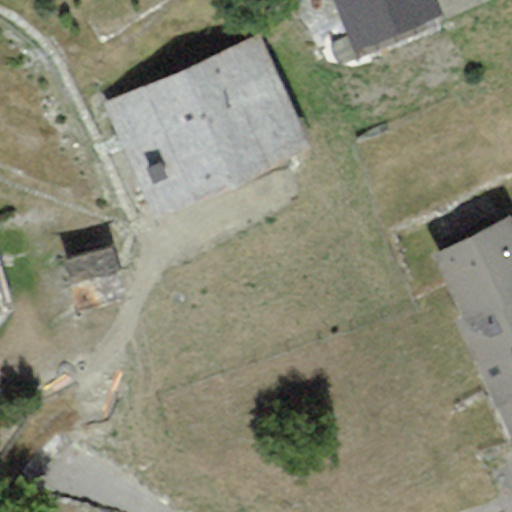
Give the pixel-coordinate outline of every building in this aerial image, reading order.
[(352,0),(376,51),(453,20),(444,0),(352,0)] [(273,46),(120,114),(168,222),(321,154),(273,46)] [(511,240),(452,268),(511,399),(511,240)] [(108,248),(69,259),(82,303),(121,292),(108,248)] [(0,325),(22,319),(0,250),(0,325)]
